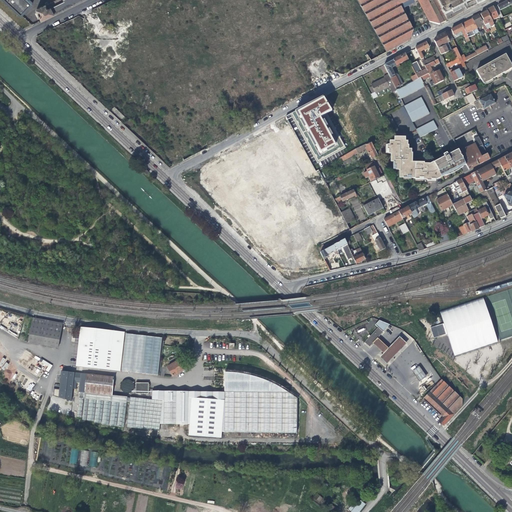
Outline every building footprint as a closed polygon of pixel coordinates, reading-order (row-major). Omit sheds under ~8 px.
[(33,3),(29,0),(3,0),(22,15),(33,3)] [(81,0),(56,0),(49,4),(37,10),(41,20),(81,0)] [(417,0),(429,21),(439,24),(446,20),(435,0),(357,0),(387,52),(410,40),(413,29),(402,8),(400,5),(408,0),(417,0)] [(435,0),(446,20),(455,16),(486,0),(435,0)] [(511,5),(511,4),(511,0),(507,0),(493,7),(498,18),(499,19),(502,17),(499,10),(511,5)] [(491,21),(498,18),(493,7),(486,10),(486,11),(491,21)] [(483,20),(482,21),(484,25),(484,26),(483,27),(483,28),(485,27),(486,29),(484,30),(486,33),(489,31),(488,28),(493,26),(491,21),(486,11),(483,13),(480,14),(483,20)] [(472,19),(477,28),(484,25),(482,21),(481,20),(478,15),(478,14),(472,18),(472,19)] [(472,31),(477,28),(472,19),(466,21),(461,24),(467,37),(474,33),(472,31)] [(451,30),(453,35),(461,31),(462,35),(464,38),(467,37),(461,24),(455,27),(451,30)] [(434,41),(437,48),(447,43),(448,42),(444,33),(442,34),(437,37),(437,38),(434,40),(434,41)] [(511,56),(511,47),(508,39),(502,43),(492,47),(487,50),(484,51),(479,54),(476,55),(463,62),(465,66),(467,70),(468,72),(471,70),(471,65),(506,47),(511,57),(511,56)] [(491,44),(492,47),(502,43),(500,39),(491,44)] [(422,44),(415,48),(418,53),(425,66),(435,61),(433,57),(425,61),(420,52),(428,47),(426,42),(422,44)] [(450,50),(447,43),(437,48),(439,51),(441,55),(450,50)] [(450,50),(455,60),(461,57),(456,47),(450,50)] [(411,56),(418,53),(415,48),(411,50),(404,53),(405,54),(408,60),(409,63),(415,75),(417,79),(420,77),(428,73),(426,70),(419,74),(411,59),(412,59),(411,56)] [(463,56),(461,57),(463,62),(476,55),(475,53),(465,58),(463,56)] [(398,64),(408,60),(405,54),(399,57),(393,60),(397,68),(397,69),(400,67),(398,64)] [(483,84),(487,82),(487,83),(492,80),(498,76),(503,74),(504,74),(508,72),(508,71),(511,68),(505,56),(476,71),(483,84)] [(459,68),(462,67),(465,66),(463,62),(461,57),(455,60),(448,63),(450,66),(453,64),(456,62),(459,68)] [(398,87),(400,86),(392,71),(397,68),(393,60),(389,62),(383,65),(388,74),(396,90),(398,89),(398,87)] [(437,60),(435,61),(425,66),(426,70),(428,73),(429,75),(438,71),(442,69),(441,66),(435,69),(435,70),(434,71),(432,72),(430,68),(439,63),(438,62),(437,60)] [(64,69),(71,77),(74,74),(70,70),(70,71),(66,67),(64,69)] [(458,69),(456,70),(450,73),(454,81),(462,77),(458,69)] [(440,76),(438,71),(429,75),(428,73),(420,77),(422,80),(430,76),(434,84),(442,81),(440,76)] [(391,92),(396,90),(388,74),(383,76),(384,78),(377,82),(371,85),(375,93),(376,93),(389,87),(390,89),(391,92)] [(404,81),(406,85),(417,79),(415,75),(404,81)] [(400,99),(424,86),(422,80),(420,77),(417,79),(406,85),(406,86),(402,88),(398,90),(398,89),(396,90),(400,99)] [(432,83),(424,86),(431,100),(433,99),(428,88),(433,85),(432,83)] [(470,93),(477,90),(474,85),(470,87),(471,89),(468,90),(470,93)] [(385,91),(390,89),(389,87),(376,93),(378,96),(386,93),(385,91)] [(440,102),(448,98),(453,96),(451,90),(443,94),(438,96),(440,102)] [(490,94),(472,104),(475,111),(479,109),(481,109),(482,110),(487,108),(495,104),(490,94)] [(354,149),(323,96),(312,102),(294,112),(285,117),(319,170),(338,158),(354,149)] [(421,98),(404,107),(405,107),(412,122),(429,113),(421,98)] [(404,106),(398,109),(399,110),(408,130),(409,130),(414,127),(412,122),(405,107),(404,107),(404,106)] [(389,113),(383,116),(384,118),(394,138),(400,135),(390,115),(389,113)] [(416,130),(417,132),(420,137),(432,131),(437,129),(434,124),(433,121),(416,130)] [(404,138),(394,138),(393,142),(389,142),(388,146),(386,146),(385,149),(387,149),(387,153),(391,154),(390,161),(392,161),(394,162),(393,165),(395,165),(395,169),(399,170),(399,178),(406,177),(406,176),(410,176),(410,177),(413,178),(414,178),(414,179),(419,179),(419,177),(423,177),(423,179),(427,179),(431,179),(436,180),(439,178),(442,177),(434,163),(432,164),(430,166),(423,165),(423,164),(411,164),(409,164),(410,162),(411,162),(411,154),(409,154),(409,150),(407,150),(407,146),(405,146),(405,142),(404,142),(404,139),(404,138)] [(459,152),(465,165),(466,165),(468,170),(472,167),(478,165),(476,161),(482,158),(477,147),(483,145),(478,138),(473,141),(475,145),(459,152)] [(375,156),(376,155),(371,143),(366,145),(367,148),(366,149),(368,154),(369,154),(371,158),(375,156)] [(362,151),(366,149),(367,148),(366,145),(365,144),(354,149),(338,158),(340,162),(362,151)] [(462,167),(466,165),(465,165),(460,154),(459,152),(458,150),(455,152),(448,155),(446,153),(443,155),(444,157),(434,162),(434,163),(442,177),(449,174),(449,175),(454,173),(459,170),(458,169),(462,167)] [(488,155),(476,161),(478,165),(490,158),(488,155)] [(510,168),(504,157),(501,159),(497,160),(500,166),(503,172),(505,174),(506,177),(511,174),(511,173),(511,172),(510,169),(510,168)] [(485,167),(480,169),(480,171),(484,179),(486,180),(496,175),(490,164),(485,167)] [(365,171),(370,182),(383,176),(380,170),(379,169),(376,170),(374,167),(365,171)] [(480,169),(476,171),(482,182),(486,180),(484,179),(480,171),(480,169)] [(484,201),(490,198),(488,195),(486,191),(482,182),(476,171),(471,174),(475,182),(484,201)] [(471,174),(461,179),(465,187),(470,185),(475,182),(471,174)] [(382,192),(389,188),(383,176),(370,182),(369,182),(371,185),(376,183),(380,192),(382,192)] [(458,195),(459,194),(467,191),(465,187),(461,179),(453,184),(458,195)] [(509,206),(511,204),(511,187),(510,184),(507,185),(509,189),(511,192),(504,195),(503,195),(505,199),(509,206)] [(353,190),(333,199),(335,203),(341,200),(342,202),(347,199),(354,196),(355,197),(356,197),(353,190)] [(459,194),(462,201),(470,197),(468,195),(467,191),(459,194)] [(490,199),(494,207),(499,204),(493,193),(488,195),(490,198),(490,199)] [(441,211),(452,205),(447,195),(440,198),(435,201),(441,211)] [(435,213),(427,197),(407,207),(411,214),(413,218),(416,217),(417,215),(415,210),(423,206),(425,205),(429,213),(432,214),(435,213)] [(457,203),(452,205),(455,210),(465,204),(469,202),(472,201),(470,197),(462,201),(457,203)] [(376,211),(382,208),(378,198),(363,206),(367,215),(376,211)] [(393,203),(382,208),(385,212),(395,207),(393,203)] [(468,210),(465,204),(455,210),(457,215),(468,210)] [(505,216),(499,204),(494,207),(500,219),(505,216)] [(479,206),(475,208),(475,209),(481,219),(486,217),(488,216),(488,214),(491,213),(488,206),(480,210),(479,206)] [(402,219),(411,214),(407,207),(404,209),(398,212),(401,217),(402,219)] [(479,225),(483,224),(481,219),(475,209),(473,210),(470,211),(478,227),(478,228),(480,227),(479,225)] [(340,213),(346,224),(353,221),(348,210),(340,213)] [(469,222),(463,225),(467,233),(472,231),(478,228),(478,227),(470,211),(468,212),(470,215),(466,217),(469,222)] [(386,225),(401,217),(398,212),(383,220),(384,222),(386,225)] [(409,231),(404,223),(399,226),(403,234),(409,231)] [(366,235),(372,232),(369,227),(363,230),(366,235)] [(441,242),(450,239),(446,232),(439,236),(440,238),(438,239),(439,241),(440,243),(441,242)] [(361,242),(357,233),(353,235),(357,244),(360,243),(361,242)] [(380,251),(385,249),(377,233),(372,236),(376,245),(380,251)] [(352,263),(354,262),(349,250),(347,245),(344,240),(342,237),(333,242),(335,245),(333,245),(336,251),(340,249),(341,248),(347,260),(350,258),(352,263)] [(325,250),(319,253),(322,259),(327,256),(327,255),(331,253),(336,251),(333,245),(325,250)] [(351,249),(349,250),(354,262),(355,264),(359,262),(364,260),(359,248),(355,250),(357,256),(355,257),(352,251),(351,251),(351,249)] [(437,311),(442,323),(445,334),(453,356),(456,355),(494,342),(480,297),(437,311)] [(62,324),(56,322),(32,318),(29,338),(28,343),(57,348),(62,324)] [(371,348),(374,345),(379,339),(391,326),(385,324),(381,322),(377,326),(380,329),(372,338),(370,336),(368,338),(370,339),(366,344),(371,348)] [(433,338),(445,334),(442,323),(429,328),(433,338)] [(76,366),(119,371),(123,333),(80,328),(76,366)] [(125,333),(121,371),(156,375),(161,337),(125,333)] [(390,350),(379,339),(374,345),(385,355),(381,359),(387,365),(407,345),(401,338),(390,350)] [(16,352),(36,365),(40,359),(21,346),(16,352)] [(173,377),(182,371),(174,358),(168,362),(170,365),(167,367),(173,377)] [(0,366),(3,370),(9,364),(4,359),(0,362),(0,366)] [(40,359),(36,365),(48,374),(53,367),(40,359)] [(435,359),(432,362),(438,374),(445,367),(435,359)] [(415,362),(408,367),(426,392),(433,387),(415,362)] [(162,401),(159,424),(189,424),(188,435),(221,436),(221,430),(296,431),(297,397),(282,388),(278,385),(274,383),(265,379),(256,376),(246,373),(235,371),(224,371),(223,393),(223,399),(187,398),(187,392),(151,392),(151,400),(162,401)] [(80,383),(81,374),(61,372),(59,392),(65,392),(66,391),(71,391),(72,389),(75,389),(75,382),(80,383)] [(87,374),(84,393),(81,420),(92,421),(92,422),(98,423),(98,424),(123,427),(126,402),(129,402),(126,427),(158,431),(159,424),(162,401),(151,400),(129,397),(129,398),(126,398),(127,397),(111,395),(112,387),(113,377),(87,374)] [(458,409),(458,408),(460,399),(461,398),(441,379),(423,398),(426,401),(430,404),(432,407),(440,414),(438,415),(441,418),(438,421),(443,425),(458,409)] [(128,393),(131,391),(132,389),(133,387),(133,384),(132,382),(130,380),(127,380),(125,380),(122,381),(121,383),(120,386),(120,388),(121,390),(123,392),(126,393),(128,393)] [(135,383),(135,394),(147,394),(147,383),(135,383)] [(76,464),(79,450),(72,449),(69,463),(76,464)] [(80,466),(88,466),(88,451),(81,450),(80,466)] [(88,466),(95,467),(98,453),(91,451),(88,466)] [(359,511),(364,505),(360,501),(353,509),(351,511),(359,511)]
